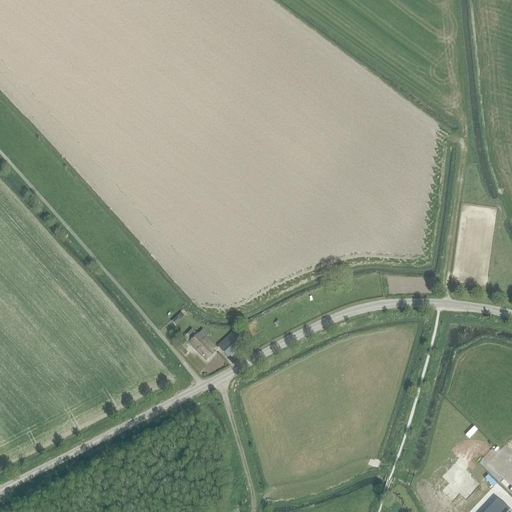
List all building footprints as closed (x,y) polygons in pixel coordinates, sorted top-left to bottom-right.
[(176,317),(171,321),(175,326),(180,322),(176,317)] [(201,341),(195,335),(196,334),(191,330),(183,338),(206,360),(213,353),(211,351),(215,348),(205,338),(201,341)] [(228,358),(244,344),(233,331),(217,345),(228,358)] [(452,482),(445,489),(454,498),(461,491),(467,496),(480,484),(471,476),(472,475),(472,474),(471,475),(467,472),(468,471),(468,470),(467,471),(458,463),(446,476),(452,482)] [(509,511),(497,500),(485,511),(509,511)]
